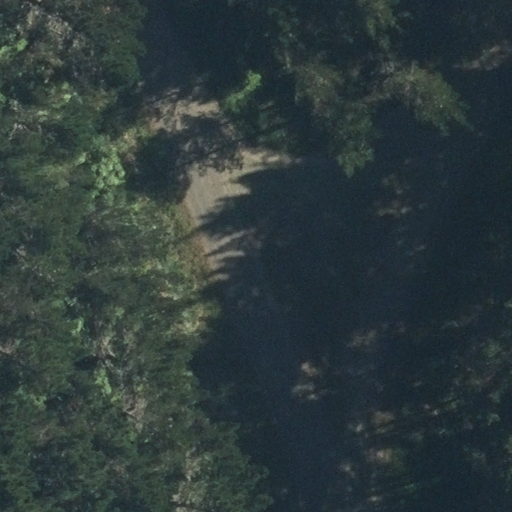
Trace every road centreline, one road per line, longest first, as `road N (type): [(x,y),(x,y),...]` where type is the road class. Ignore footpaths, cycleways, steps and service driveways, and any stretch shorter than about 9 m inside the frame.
road 1 (track): [(353,511),(290,295),(161,0)]
road 2 (track): [(511,11),(290,295)]
